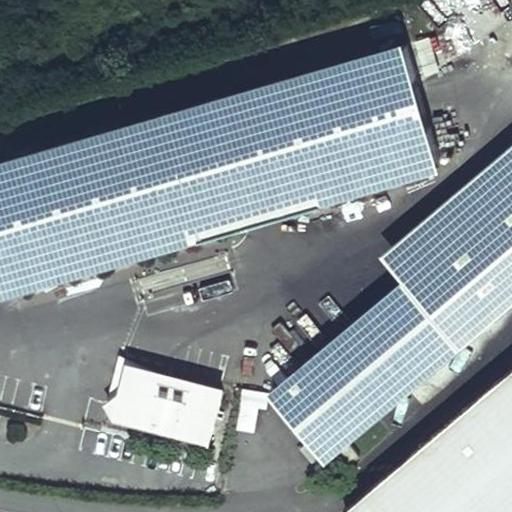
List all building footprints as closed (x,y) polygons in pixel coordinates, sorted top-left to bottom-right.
[(434,34),(0,156),(0,207),(25,288),(471,158),(434,34)] [(511,312),(511,178),(415,261),(423,270),(488,333),(511,312)] [(423,270),(284,386),(348,452),(488,333),(423,270)] [(218,389),(124,366),(118,390),(105,400),(113,417),(205,439),(218,389)] [(511,511),(511,366),(346,506),(351,511),(511,511)]
